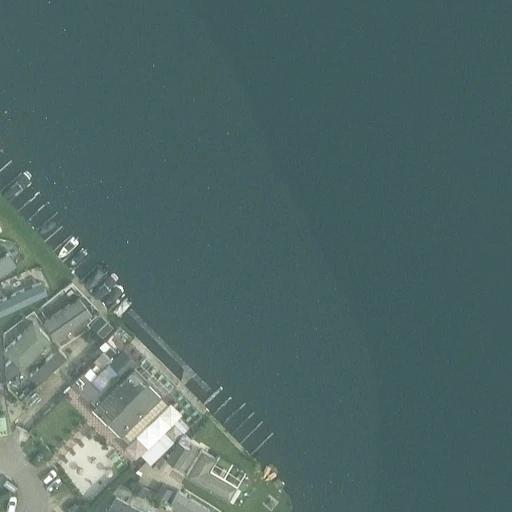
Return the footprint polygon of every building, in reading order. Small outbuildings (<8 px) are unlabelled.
[(0,274),(19,265),(11,252),(0,258),(0,274)] [(0,286),(0,314),(49,290),(38,268),(0,286)] [(82,295),(44,317),(57,337),(94,315),(82,295)] [(98,317),(90,326),(103,338),(111,329),(98,317)] [(21,366),(52,338),(35,319),(4,347),(21,366)] [(40,382),(68,355),(59,346),(31,373),(40,382)] [(119,353),(108,363),(122,377),(132,367),(119,353)] [(12,359),(5,365),(6,381),(20,368),(12,359)] [(122,377),(92,407),(106,420),(121,436),(161,396),(146,381),(132,367),(122,377)] [(69,429),(47,452),(59,464),(81,440),(69,429)] [(177,442),(166,461),(177,468),(189,449),(177,442)] [(106,454),(81,475),(93,488),(117,466),(106,454)] [(135,482),(131,490),(143,497),(147,489),(135,482)] [(161,485),(156,493),(167,500),(173,492),(161,485)] [(180,488),(172,502),(187,511),(209,511),(212,509),(180,488)] [(151,511),(116,493),(105,511),(151,511)]
